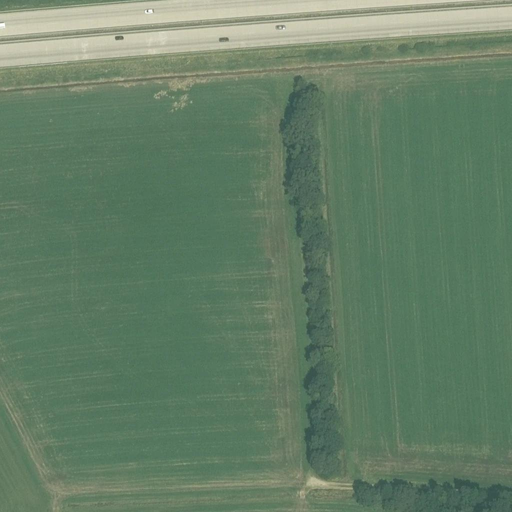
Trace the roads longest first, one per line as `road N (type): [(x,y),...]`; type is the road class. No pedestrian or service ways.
road 1 (track): [(511,496),(325,485),(308,471),(281,97),(246,90),(106,106)]
road 2 (motorway): [(0,59),(511,19)]
road 3 (motorway): [(330,0),(0,27)]
